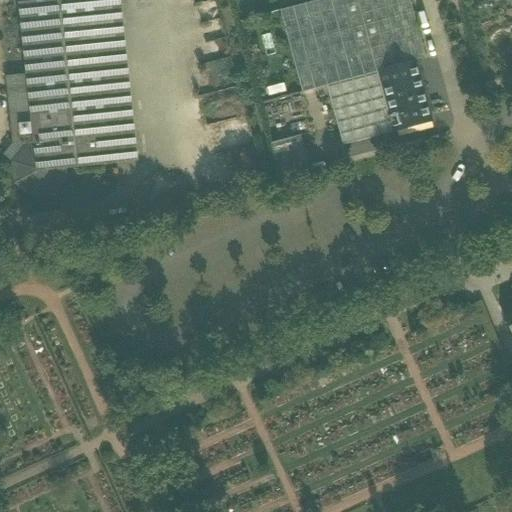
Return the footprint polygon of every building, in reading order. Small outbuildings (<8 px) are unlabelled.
[(29,73),(37,145),(40,172),(66,169),(118,163),(100,0),(62,0),(22,4),(29,73)] [(100,0),(118,163),(138,161),(120,0),(100,0)] [(303,93),(327,87),(327,86),(365,75),(346,5),(344,0),(321,0),(281,11),(303,93)] [(426,58),(410,0),(344,0),(346,5),(356,3),(355,1),(358,0),(407,0),(423,59),(426,58)] [(407,0),(358,0),(355,1),(356,3),(346,5),(365,75),(379,72),(417,61),(416,60),(423,59),(407,0)] [(395,132),(433,122),(417,61),(379,72),(395,132)] [(379,72),(365,75),(327,86),(327,87),(343,146),(395,132),(379,72)] [(3,155),(13,163),(26,146),(37,145),(29,73),(5,76),(13,143),(3,155)] [(271,144),(281,181),(312,174),(301,136),(271,144)] [(68,179),(66,169),(40,172),(37,145),(26,146),(13,163),(15,185),(32,198),(54,196),(68,179)] [(491,255),(495,263),(502,257),(500,253),(491,255)] [(511,295),(497,303),(511,336),(511,295)]
